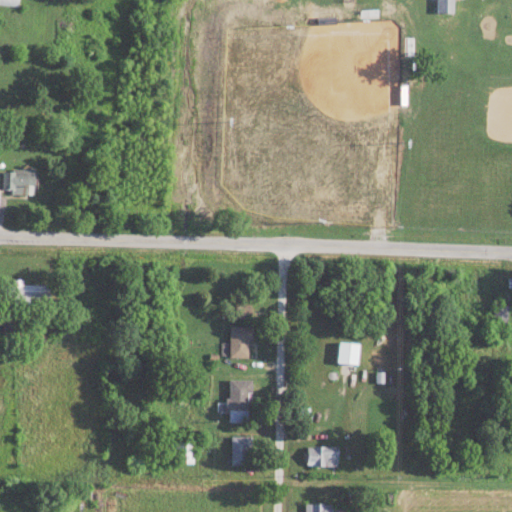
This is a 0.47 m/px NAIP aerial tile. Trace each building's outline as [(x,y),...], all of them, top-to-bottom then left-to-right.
[(436,0),(436,12),(453,12),(453,0),(436,0)] [(468,24),(436,24),(436,40),(468,40),(468,24)] [(0,170),(0,188),(9,188),(9,194),(24,194),(24,185),(34,185),(33,170),(0,170)] [(23,284),(23,279),(7,279),(7,297),(49,297),(49,284),(23,284)] [(236,319),(250,319),(250,304),(236,304),(236,319)] [(507,304),(492,304),(492,326),(507,326),(507,304)] [(229,357),(249,357),(249,326),(229,326),(229,357)] [(357,365),(359,343),(338,341),(335,363),(357,365)] [(250,379),(227,379),(227,421),(250,421),(250,379)] [(252,436),(230,436),(230,466),(252,466),(252,436)] [(175,463),(191,463),(191,442),(175,442),(175,463)] [(307,466),(337,466),(337,446),(307,446),(307,466)]
